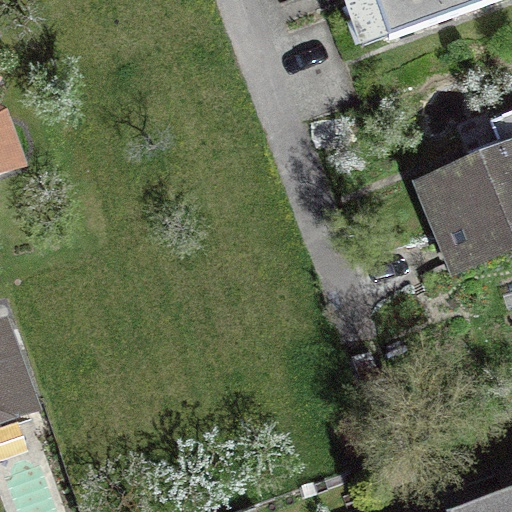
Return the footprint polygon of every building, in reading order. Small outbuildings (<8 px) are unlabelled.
[(371,0),(387,41),(499,0),(371,0)] [(0,171),(10,167),(0,138),(0,171)] [(511,156),(425,192),(456,270),(511,247),(511,156)] [(0,420),(24,412),(0,344),(0,420)] [(511,511),(511,493),(461,511),(511,511)]
